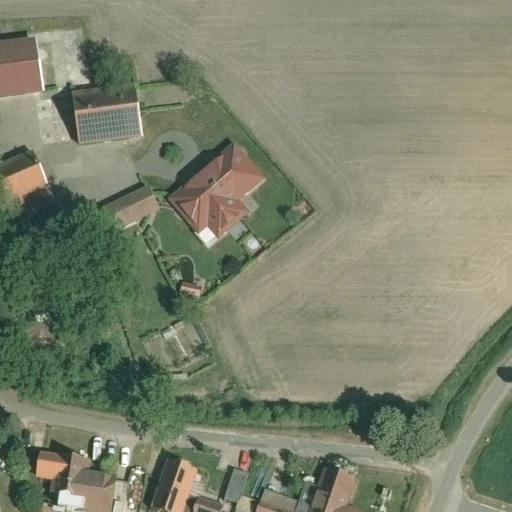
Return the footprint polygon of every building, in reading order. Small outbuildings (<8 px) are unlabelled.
[(0,51),(0,106),(40,102),(39,92),(52,90),(47,47),(0,51)] [(70,97),(76,152),(139,146),(133,90),(70,97)] [(166,206),(206,255),(246,222),(235,209),(266,183),(236,148),(166,206)] [(36,157),(0,170),(0,229),(56,208),(36,157)] [(87,222),(100,248),(159,219),(146,193),(87,222)] [(0,238),(0,261),(18,307),(70,286),(57,255),(38,262),(25,228),(0,238)] [(93,467),(42,460),(39,486),(53,488),(52,499),(87,504),(85,511),(115,511),(120,479),(92,475),(93,467)] [(185,511),(197,474),(165,463),(149,511),(185,511)] [(229,500),(244,504),(251,474),(236,471),(229,500)] [(317,511),(352,511),(361,485),(328,476),(317,511)] [(303,511),(267,502),(264,511),(303,511)]
